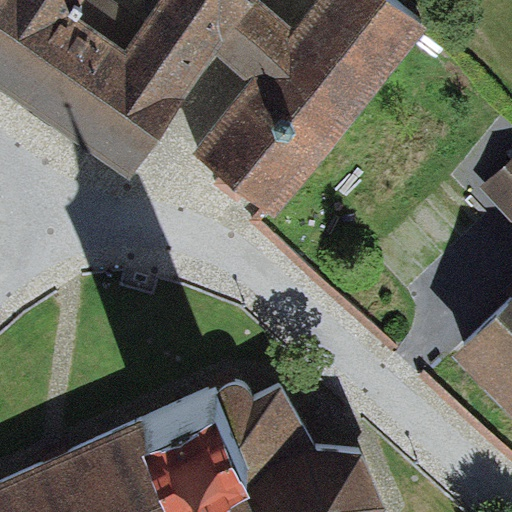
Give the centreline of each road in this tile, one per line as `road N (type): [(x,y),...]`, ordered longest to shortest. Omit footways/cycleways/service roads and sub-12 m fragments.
road 1 (residential): [(135,216),(190,227),(243,255),(511,511)]
road 2 (residential): [(293,0),(169,152),(135,216)]
